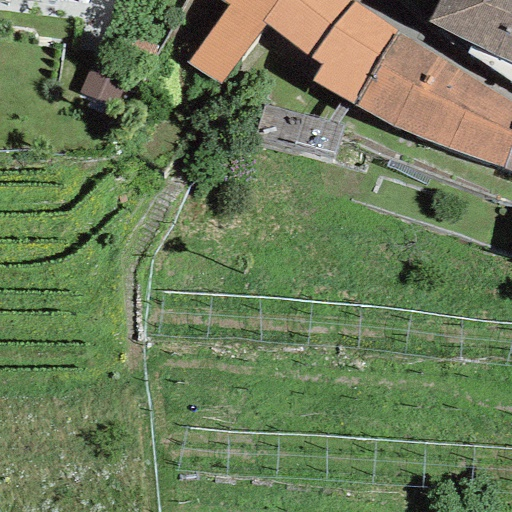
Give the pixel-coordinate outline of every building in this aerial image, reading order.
[(276,0),(220,0),(229,5),(186,64),(220,85),(265,25),(261,22),(276,0)] [(353,3),(348,0),(276,0),(261,22),(265,25),(319,65),(309,82),(355,105),(396,33),(353,3)] [(511,0),(436,0),(427,21),(470,45),(467,53),(511,81),(511,0)] [(511,103),(396,33),(355,105),(390,126),(503,168),(511,140),(511,103)] [(87,68),(77,93),(115,109),(125,84),(87,68)] [(511,140),(503,168),(511,170),(511,140)]
